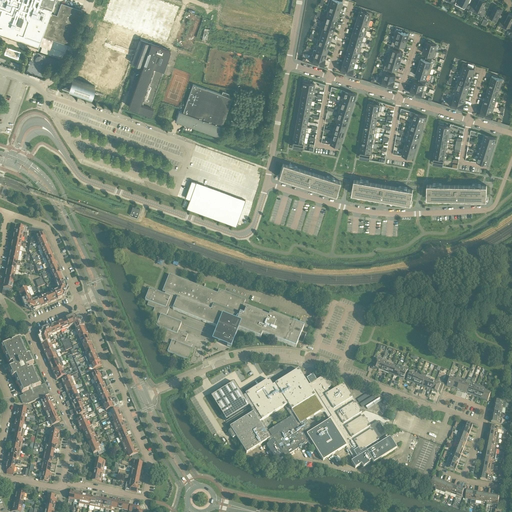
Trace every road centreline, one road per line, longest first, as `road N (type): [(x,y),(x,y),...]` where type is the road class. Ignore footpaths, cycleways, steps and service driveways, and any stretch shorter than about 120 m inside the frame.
road 1 (residential): [(159,390),(236,358),(282,355),(441,409)]
road 2 (residential): [(266,184),(356,210),(485,210),(511,160)]
road 3 (unclassified): [(266,184),(252,227),(237,234),(84,179),(54,138)]
road 4 (residential): [(144,500),(151,466),(79,302)]
road 5 (residential): [(64,485),(75,438),(26,324)]
road 6 (secondary): [(102,291),(55,191),(17,158)]
road 7 (secondary): [(11,165),(49,195),(96,294)]
road 8 (residential): [(79,302),(45,226),(7,213)]
road 9 (residential): [(266,184),(288,64)]
road 10 (unclassified): [(39,87),(150,132)]
